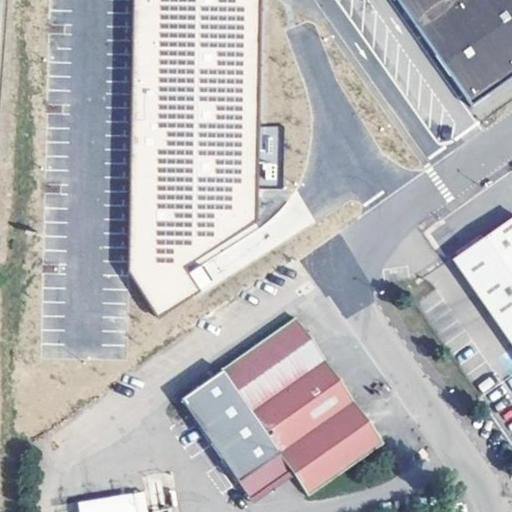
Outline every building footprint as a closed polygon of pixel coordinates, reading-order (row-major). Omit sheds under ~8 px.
[(132,0),(128,273),(157,317),(196,294),(181,268),(256,220),(256,190),(258,126),(259,0),(132,0)] [(511,0),(397,0),(473,107),(511,78),(511,0)] [(284,127),(258,126),(256,190),(283,190),(284,127)] [(511,211),(445,254),(511,348),(511,211)] [(384,444),(295,316),(177,398),(237,484),(280,454),(292,471),(309,496),(384,444)] [(292,471),(280,454),(237,484),(249,501),(292,471)] [(147,511),(143,490),(77,502),(78,511),(147,511)]
